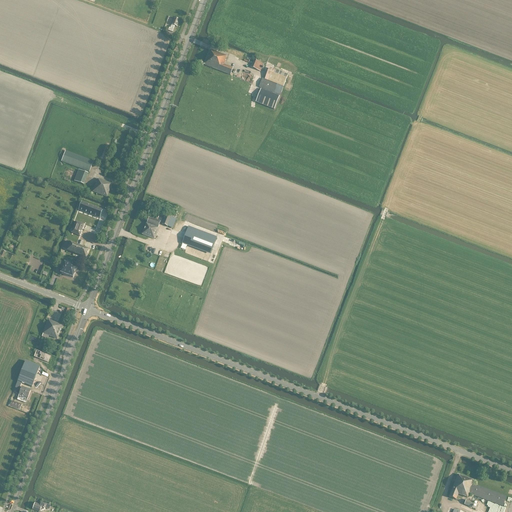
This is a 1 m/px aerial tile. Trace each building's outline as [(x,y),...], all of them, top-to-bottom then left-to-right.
[(177,26),(179,20),(175,18),(172,24),(171,28),(169,27),(168,30),(172,32),(175,25),(177,26)] [(231,74),(233,68),(224,65),(226,60),(227,56),(210,49),(204,65),(231,74)] [(261,71),(264,64),(254,59),(251,67),(261,71)] [(273,92),(277,84),(284,86),(288,75),(269,67),(265,79),(263,78),(259,87),(273,92)] [(274,110),(275,108),(279,97),(261,90),(256,103),(274,110)] [(89,172),(93,161),(65,150),(61,161),(89,172)] [(87,173),(78,170),(74,181),(83,184),(87,173)] [(93,191),(106,196),(107,197),(112,184),(98,179),(97,182),(96,182),(93,191)] [(89,204),(82,202),(79,210),(86,213),(89,204)] [(384,209),(381,209),(379,217),(385,218),(388,207),(384,206),(384,209)] [(171,217),(166,215),(163,224),(168,226),(171,217)] [(158,227),(160,222),(149,218),(142,234),(155,239),(159,228),(158,227)] [(76,221),(71,232),(80,235),(84,224),(76,221)] [(215,241),(187,230),(183,242),(211,253),(215,241)] [(64,249),(80,255),(83,247),(67,241),(64,249)] [(89,249),(83,247),(80,255),(86,258),(89,249)] [(77,267),(65,263),(61,273),(73,278),(77,267)] [(57,339),(62,325),(48,320),(43,334),(57,339)] [(48,362),(50,356),(37,350),(34,356),(48,362)] [(15,388),(18,389),(16,393),(19,394),(28,398),(31,390),(22,387),(21,390),(19,389),(22,383),(32,387),(40,366),(26,361),(18,381),(15,388)] [(503,506),(507,496),(473,483),(474,481),(457,474),(449,497),(456,499),(458,494),(467,497),(469,494),(503,506)] [(33,509),(40,511),(40,510),(41,511),(44,509),(45,508),(45,509),(46,507),(49,509),(50,505),(40,501),(39,504),(36,503),(33,509)]
